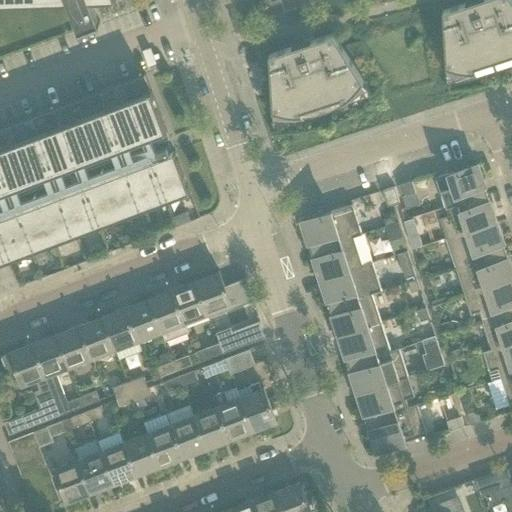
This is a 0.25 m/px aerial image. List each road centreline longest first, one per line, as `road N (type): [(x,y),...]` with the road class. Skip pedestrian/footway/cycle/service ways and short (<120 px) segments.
road 1 (residential): [(0,324),(254,227)]
road 2 (residential): [(254,189),(490,115)]
road 3 (residential): [(329,446),(254,227)]
road 4 (residential): [(254,189),(189,0)]
road 5 (residential): [(158,511),(329,446)]
road 6 (residential): [(345,494),(511,439)]
